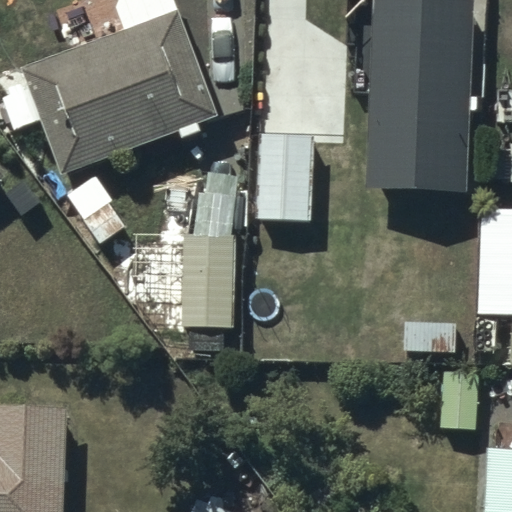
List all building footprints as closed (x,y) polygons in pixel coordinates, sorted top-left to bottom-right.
[(478,0),(373,0),(366,190),(472,194),(478,0)] [(180,11),(22,67),(63,176),(180,130),(183,139),(203,132),(199,122),(218,115),(180,11)] [(316,136),(260,134),(257,220),(313,222),(316,136)] [(511,211),(483,210),(480,316),(511,316),(511,211)] [(235,235),(182,234),(181,326),(234,327),(235,235)] [(0,511),(66,511),(70,409),(0,406),(0,511)] [(511,511),(511,448),(488,447),(484,511),(511,511)] [(223,511),(197,503),(193,511),(223,511)]
